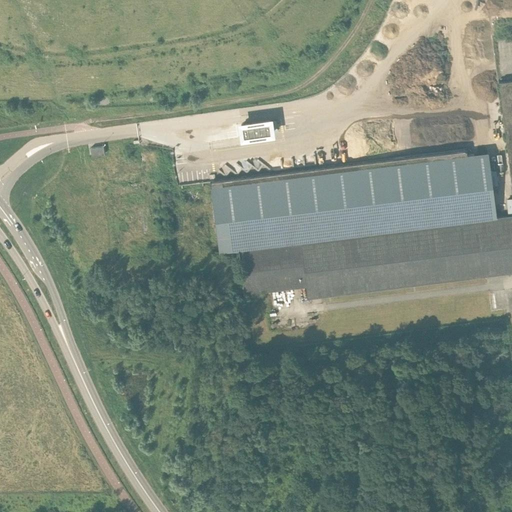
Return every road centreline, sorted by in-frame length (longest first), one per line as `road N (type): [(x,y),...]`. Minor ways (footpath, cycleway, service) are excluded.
road 1 (track): [(78,127),(302,86),(341,48),(370,0)]
road 2 (secondary): [(63,339),(159,511)]
road 3 (secondary): [(63,339),(43,268),(0,202)]
road 4 (secondary): [(0,236),(63,339)]
